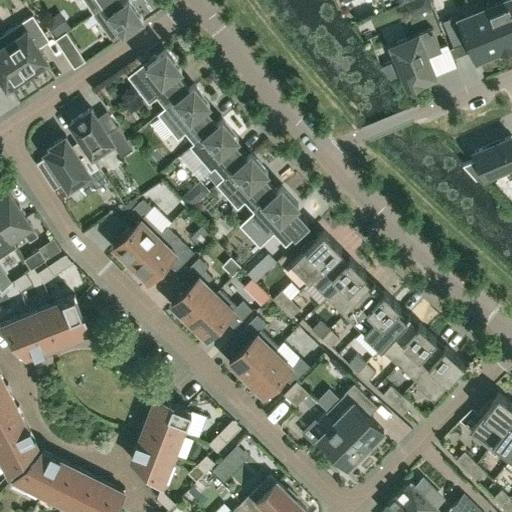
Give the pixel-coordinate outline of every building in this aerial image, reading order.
[(84,0),(93,13),(111,0),(84,0)] [(123,0),(122,1),(121,0),(111,0),(93,13),(113,41),(134,26),(132,24),(143,17),(130,0),(123,0)] [(511,0),(502,0),(484,7),(502,49),(511,45),(511,0)] [(502,49),(484,7),(459,18),(457,14),(443,20),(453,46),(467,40),(475,58),(500,48),(501,50),(502,49)] [(35,42),(46,35),(32,14),(1,35),(27,74),(31,71),(33,74),(45,66),(43,63),(47,60),(35,42)] [(380,65),(390,77),(402,72),(408,87),(421,82),(421,81),(435,75),(427,56),(441,50),(432,27),(391,44),(396,58),(380,65)] [(64,52),(75,45),(66,31),(55,38),(64,52)] [(22,77),(27,74),(1,35),(0,34),(0,78),(6,87),(10,85),(12,88),(24,80),(22,77)] [(79,65),(89,59),(79,44),(70,50),(79,65)] [(165,107),(194,83),(188,87),(176,71),(181,67),(166,48),(156,55),(155,54),(127,75),(148,102),(156,96),(165,107)] [(194,83),(165,107),(193,142),(189,145),(190,146),(222,117),(216,122),(204,107),(209,102),(194,83)] [(107,131),(97,116),(91,107),(69,121),(80,138),(91,155),(94,159),(115,146),(121,155),(132,148),(117,124),(107,131)] [(418,112),(377,141),(382,147),(387,154),(428,125),(423,118),(418,112)] [(222,117),(190,146),(210,170),(214,167),(223,177),(215,183),(216,184),(251,152),(251,151),(246,156),(233,141),(238,136),(222,117)] [(83,161),(91,155),(80,138),(72,144),(65,134),(50,144),(51,147),(44,151),(68,187),(90,173),(83,161)] [(462,163),(475,178),(511,163),(511,136),(511,135),(474,150),(477,157),(462,163)] [(251,152),(216,184),(237,207),(244,201),(253,211),(250,214),(250,215),(281,185),(276,190),(262,175),(268,170),(251,152)] [(165,219),(184,204),(167,182),(148,197),(165,219)] [(281,185),(250,215),(267,232),(270,229),(285,245),(307,224),(293,208),(298,203),(281,185)] [(0,222),(15,246),(16,245),(11,237),(22,230),(29,240),(37,234),(8,190),(6,191),(4,188),(0,191),(0,222)] [(112,245),(130,262),(162,230),(145,213),(152,206),(143,197),(139,200),(122,217),(131,226),(112,245)] [(0,256),(15,246),(0,222),(0,256)] [(162,230),(130,262),(147,279),(166,260),(175,269),(194,251),(168,225),(162,231),(162,230)] [(202,247),(212,237),(201,225),(190,236),(202,247)] [(308,280),(341,247),(323,230),(314,239),(310,236),(300,247),(303,250),(290,262),(308,280)] [(341,248),(341,247),(308,280),(309,281),(311,278),(328,294),(358,264),(350,256),(347,259),(338,251),(341,248)] [(30,268),(45,258),(39,248),(24,258),(30,268)] [(70,252),(53,266),(60,275),(78,261),(70,252)] [(260,281),(280,259),(272,252),(252,274),(260,281)] [(171,302),(188,319),(220,287),(219,287),(215,290),(199,274),(208,265),(199,255),(180,274),(189,283),(171,302)] [(54,274),(48,264),(36,271),(43,281),(54,274)] [(365,272),(358,264),(328,294),(345,311),(375,281),(374,281),(372,284),(363,275),(365,272)] [(25,271),(13,279),(20,289),(31,281),(25,271)] [(363,328),(392,298),(384,290),(381,293),(372,285),(375,282),(375,281),(345,311),(363,328)] [(233,327),(252,308),(242,298),(237,304),(220,287),(188,319),(205,337),(224,318),(233,327)] [(281,306),(290,298),(281,289),(272,297),(281,306)] [(74,293),(53,302),(68,338),(89,329),(74,293)] [(290,298),(281,306),(290,316),(299,307),(290,298)] [(400,305),(392,298),(363,328),(381,345),(409,314),(406,317),(397,308),(400,305)] [(47,346),(68,338),(53,302),(33,310),(47,346)] [(26,354),(47,346),(33,310),(0,323),(0,324),(17,345),(21,343),(26,354)] [(257,313),(238,331),(247,341),(229,360),(246,377),(278,344),(261,328),(266,322),(257,313)] [(381,345),(399,361),(427,330),(419,322),(416,325),(407,317),(410,314),(409,314),(381,345)] [(311,327),(321,336),(329,327),(320,318),(311,327)] [(339,336),(329,327),(321,336),(330,345),(339,336)] [(436,337),(427,330),(399,361),(417,376),(414,379),(415,380),(445,345),(442,348),(433,340),(436,337)] [(282,375),(291,384),(296,379),(310,365),(300,356),(291,365),(275,349),(278,345),(278,344),(246,377),(263,394),(282,375)] [(445,345),(415,380),(433,396),(445,383),(448,386),(458,375),(455,372),(464,361),(445,345)] [(348,362),(358,371),(366,362),(356,353),(348,362)] [(375,370),(366,362),(358,371),(367,380),(375,370)] [(308,391),(296,379),(291,384),(283,392),(295,404),(308,391)] [(0,410),(15,402),(5,382),(0,385),(0,410)] [(345,392),(327,410),(365,447),(372,441),(374,443),(383,434),(381,432),(383,429),(364,410),(373,401),(353,382),(344,391),(345,392)] [(394,403),(402,394),(390,384),(382,393),(394,403)] [(490,444),(511,414),(511,402),(498,392),(490,403),(486,400),(477,412),(481,415),(470,429),(490,444)] [(155,394),(147,416),(183,430),(191,408),(155,394)] [(412,402),(402,394),(394,403),(403,412),(412,402)] [(0,435),(26,422),(15,402),(0,410),(0,435)] [(318,436),(326,444),(335,453),(333,456),(342,465),(345,463),(348,465),(350,463),(352,465),(361,456),(359,454),(365,447),(327,410),(317,420),(326,428),(318,436)] [(511,414),(490,444),(493,441),(511,455),(511,454),(511,414)] [(175,450),(183,430),(147,416),(139,436),(175,450)] [(0,435),(0,456),(8,473),(28,453),(26,449),(36,443),(26,422),(0,435)] [(217,450),(226,440),(218,432),(208,442),(217,450)] [(162,484),(175,450),(139,436),(131,457),(142,462),(140,466),(162,484)] [(45,493),(63,459),(42,448),(36,459),(32,457),(13,477),(45,493)] [(464,450),(455,458),(468,471),(477,463),(464,450)] [(196,463),(205,471),(214,461),(206,453),(196,463)] [(83,469),(63,459),(45,493),(65,503),(83,469)] [(486,472),(477,463),(468,471),(477,480),(486,472)] [(65,503),(82,511),(86,511),(103,479),(83,469),(65,503)] [(297,495),(288,486),(285,488),(269,473),(250,492),(250,491),(241,501),(252,511),(262,511),(266,508),(269,511),(301,511),(305,508),(295,498),(297,495)] [(483,511),(463,492),(444,511),(443,511),(437,506),(445,498),(422,477),(415,484),(410,480),(396,493),(414,511),(483,511)] [(86,511),(112,511),(124,489),(103,479),(86,511)] [(160,487),(157,496),(169,508),(175,502),(160,487)] [(492,496),(501,506),(510,497),(501,488),(492,496)] [(414,511),(396,493),(382,508),(385,511),(383,511),(414,511)] [(511,511),(511,498),(510,497),(501,506),(507,511),(511,511)] [(252,511),(241,501),(232,510),(233,511),(252,511)]
